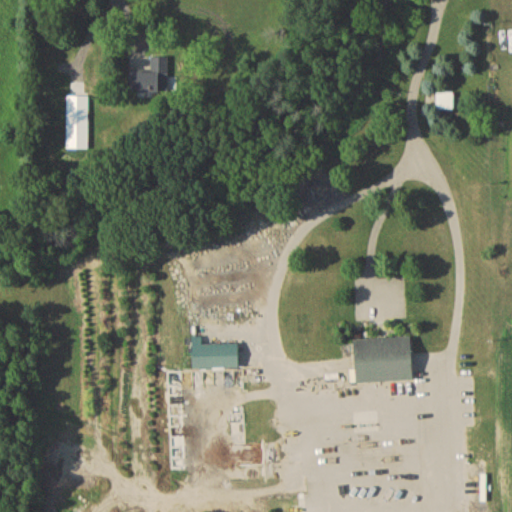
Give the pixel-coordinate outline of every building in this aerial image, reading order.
[(170,61),(153,61),(153,76),(135,76),(135,97),(171,97),(170,61)] [(455,96),(438,96),(438,113),(455,113),(455,96)] [(89,146),(89,99),(68,99),(68,146),(89,146)] [(196,372),(241,372),(241,348),(206,348),(206,340),(196,340),(196,372)] [(358,343),(359,386),(416,385),(415,341),(358,343)]
